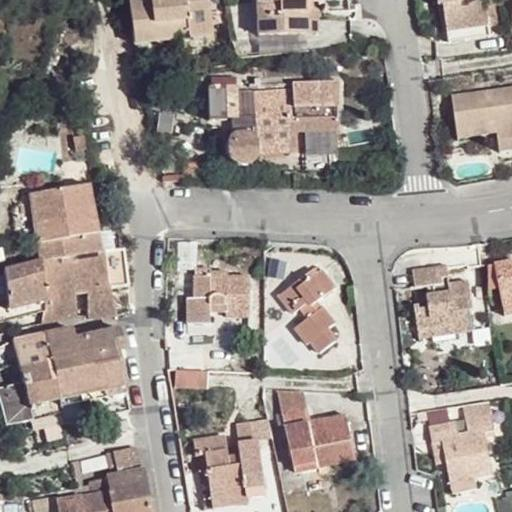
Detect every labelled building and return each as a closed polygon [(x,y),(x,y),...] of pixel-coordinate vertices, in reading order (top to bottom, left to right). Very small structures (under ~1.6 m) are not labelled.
[(182,35),(216,30),(211,0),(130,0),(135,40),(159,37),(182,35)] [(295,7),(304,8),(330,4),(329,0),(248,0),(254,46),(299,41),(295,7)] [(434,0),(437,26),(476,21),(473,0),(434,0)] [(307,40),(304,8),(295,7),(299,41),(307,40)] [(476,21),(437,26),(439,36),(477,32),(476,21)] [(218,42),(216,30),(182,35),(184,46),(218,42)] [(451,109),(453,126),(467,125),(468,135),(484,134),(483,123),(495,122),(497,132),(498,132),(500,153),(511,151),(511,83),(449,92),(451,109)] [(240,92),(211,93),(211,128),(228,127),(228,110),(239,110),(240,92)] [(252,92),(240,92),(239,110),(228,110),(228,127),(234,126),(245,126),(246,105),(251,105),(251,103),(252,92)] [(306,147),(306,127),(294,127),(294,102),(251,103),(251,105),(246,105),(245,126),(234,126),(234,140),(233,154),(229,160),(228,163),(226,168),(228,176),(234,180),(239,182),(243,184),(247,183),(251,180),(256,173),(259,168),(296,167),(296,147),(306,147)] [(483,123),(484,134),(497,132),(495,122),(483,123)] [(467,125),(453,126),(454,137),(468,135),(467,125)] [(342,127),(306,127),(306,147),(343,147),(342,127)] [(186,170),(184,182),(211,185),(210,170),(186,170)] [(35,206),(41,258),(100,250),(99,231),(90,189),(35,206)] [(190,243),(171,242),(170,274),(190,273),(190,243)] [(42,264),(42,273),(43,321),(45,332),(76,324),(75,307),(86,303),(89,325),(114,320),(110,298),(103,264),(100,250),(41,258),(42,264)] [(117,260),(103,264),(110,298),(126,293),(117,260)] [(438,272),(405,280),(409,299),(442,291),(438,272)] [(6,277),(8,328),(18,326),(28,324),(43,321),(42,273),(6,277)] [(180,303),(180,332),(203,333),(204,319),(219,320),(219,324),(243,322),(241,284),(221,283),(220,278),(205,279),(204,274),(197,274),(190,273),(189,304),(180,303)] [(511,273),(496,276),(500,301),(504,323),(511,320),(511,273)] [(500,301),(496,276),(489,278),(490,302),(500,301)] [(305,279),(275,308),(289,323),(297,317),(306,328),(294,342),(306,353),(310,351),(323,363),(337,347),(328,336),(332,331),(313,311),(331,292),(314,277),(308,283),(305,279)] [(413,319),(418,343),(449,338),(449,346),(471,342),(467,323),(474,321),(467,289),(444,294),(445,302),(427,305),(427,316),(413,319)] [(59,419),(61,426),(93,421),(126,416),(116,359),(125,357),(120,338),(77,348),(74,337),(46,343),(51,373),(59,419)] [(449,338),(418,343),(419,351),(449,346),(449,338)] [(51,373),(46,343),(31,347),(15,350),(17,369),(18,379),(51,373)] [(0,424),(1,428),(59,419),(51,373),(18,379),(20,388),(0,390),(0,424)] [(315,453),(352,445),(349,432),(347,419),(310,427),(306,410),(283,417),(298,476),(320,471),(315,453)] [(451,490),(474,482),(492,476),(480,439),(491,434),(486,419),(423,440),(429,455),(439,452),(445,471),(451,490)] [(204,462),(206,478),(210,508),(244,502),(264,499),(254,445),(244,446),(235,448),(238,468),(226,470),(221,443),(192,448),(194,464),(204,462)] [(356,463),(352,445),(315,453),(320,471),(356,463)] [(139,476),(137,464),(119,467),(122,487),(90,491),(92,504),(92,511),(154,511),(154,505),(150,476),(139,476)] [(210,508),(206,478),(199,479),(205,511),(245,511),(246,511),(244,502),(210,508)] [(478,495),(474,482),(451,490),(455,501),(478,495)]
